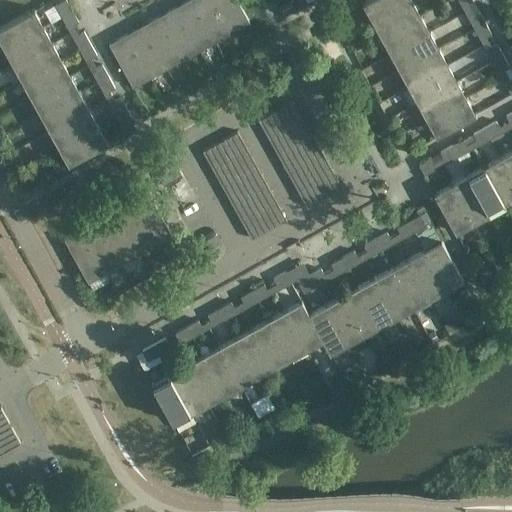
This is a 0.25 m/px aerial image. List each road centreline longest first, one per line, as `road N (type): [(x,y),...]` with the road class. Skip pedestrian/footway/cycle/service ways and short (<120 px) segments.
road 1 (residential): [(242,115),(300,83),(363,195),(303,227)]
road 2 (residential): [(245,258),(185,146),(242,115)]
road 3 (residential): [(87,344),(0,186)]
road 4 (residential): [(245,258),(87,344)]
road 5 (residential): [(242,115),(303,227)]
